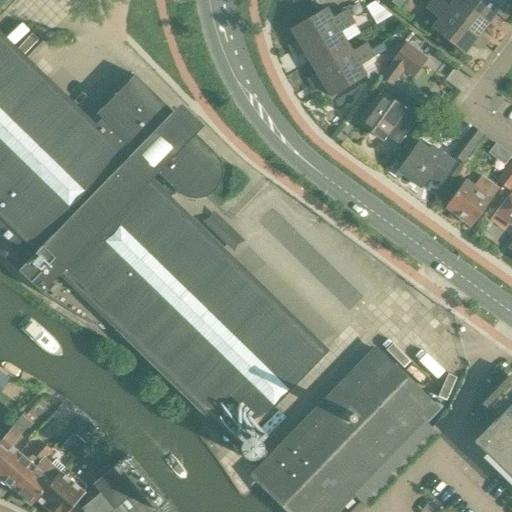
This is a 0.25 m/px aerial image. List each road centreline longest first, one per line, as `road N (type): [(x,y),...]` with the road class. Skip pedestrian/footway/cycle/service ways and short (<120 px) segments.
road 1 (secondary): [(511,313),(285,142),(227,61),(210,0)]
road 2 (residential): [(511,143),(467,109),(511,54)]
